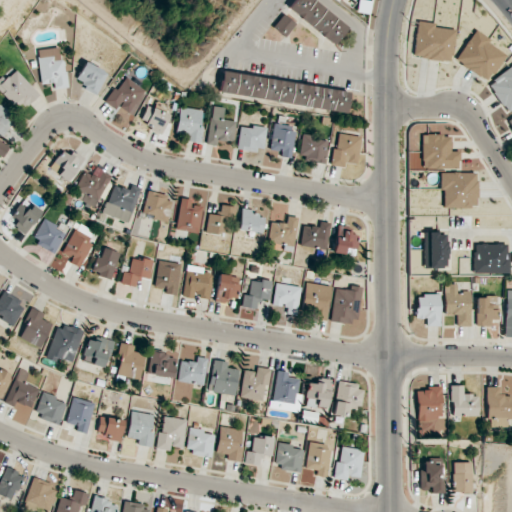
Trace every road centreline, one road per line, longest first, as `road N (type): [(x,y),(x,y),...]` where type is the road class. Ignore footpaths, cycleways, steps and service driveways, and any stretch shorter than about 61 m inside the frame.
road 1 (residential): [(387,202),(159,166),(67,118),(35,140),(0,192)]
road 2 (residential): [(0,252),(112,313),(389,357)]
road 3 (residential): [(0,431),(123,472),(368,511)]
road 4 (tertiary): [(393,0),(389,357)]
road 5 (residential): [(511,180),(456,106),(387,107)]
road 6 (tertiary): [(389,357),(390,511)]
road 7 (residential): [(389,357),(511,358)]
